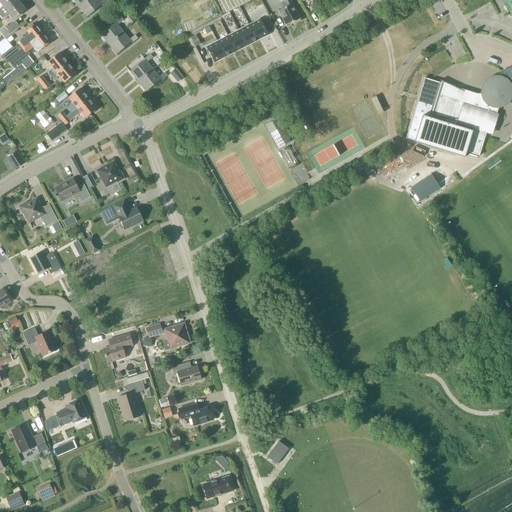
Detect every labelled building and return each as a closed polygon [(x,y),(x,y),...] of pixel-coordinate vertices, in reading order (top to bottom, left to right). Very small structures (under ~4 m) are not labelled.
[(16,0),(0,0),(0,2),(3,6),(0,8),(0,14),(17,1),(16,0)] [(86,0),(79,7),(87,17),(102,5),(102,6),(108,1),(107,0),(102,0),(100,3),(97,0),(86,0)] [(190,28),(222,14),(215,0),(181,0),(177,2),(180,8),(181,8),(190,28)] [(300,19),(290,0),(278,0),(280,3),(283,9),(278,11),(286,26),(300,19)] [(311,0),(307,0),(306,1),(309,9),(315,7),(311,0)] [(13,19),(25,10),(17,1),(0,14),(0,15),(2,19),(9,13),(13,19)] [(108,44),(123,32),(118,25),(123,20),(121,17),(115,22),(100,34),(108,44)] [(260,19),(249,25),(257,41),(268,35),(260,19)] [(0,32),(5,39),(20,27),(15,21),(6,28),(5,27),(0,30),(0,32)] [(22,49),(43,33),(35,23),(26,31),(28,33),(24,36),(25,37),(17,44),(19,46),(17,47),(12,47),(2,55),(7,62),(22,49)] [(249,25),(238,30),(247,46),(257,41),(249,25)] [(238,30),(228,36),(236,52),(247,46),(238,30)] [(108,44),(116,54),(131,43),(132,43),(138,39),(135,35),(129,40),(123,32),(108,44)] [(23,50),(9,61),(14,67),(20,62),(28,56),(30,54),(28,51),(33,47),(37,53),(50,42),(43,33),(22,49),(23,50)] [(228,36),(217,42),(225,57),(236,52),(228,36)] [(217,42),(206,47),(214,63),(225,57),(217,42)] [(182,61),(192,56),(189,48),(178,53),(182,61)] [(51,77),(68,63),(59,53),(48,62),(52,68),(47,72),(51,77)] [(138,82),(153,70),(147,62),(153,58),(150,54),(144,59),(145,60),(130,72),(138,82)] [(181,64),(189,74),(195,69),(187,59),(181,64)] [(64,83),(76,74),(68,63),(51,77),(54,80),(59,76),(64,83)] [(21,64),(2,79),(2,80),(6,84),(25,69),(21,64)] [(511,65),(495,75),(495,78),(490,79),(486,83),(483,88),(482,94),(479,94),(477,94),(457,88),(441,81),(441,83),(423,78),(406,139),(415,141),(414,142),(465,158),(466,152),(479,156),(486,134),(492,135),(498,115),(497,114),(498,109),(504,107),(510,103),(511,97),(511,86),(511,85),(511,84),(511,65)] [(183,78),(175,68),(169,73),(177,82),(183,78)] [(138,82),(146,92),(161,80),(161,81),(167,76),(165,73),(159,77),(153,70),(138,82)] [(37,80),(41,85),(46,81),(43,77),(37,80)] [(41,85),(45,90),(50,86),(46,81),(41,85)] [(80,106),(88,99),(80,88),(68,98),(73,104),(68,108),(71,113),(72,112),(80,106)] [(59,103),(68,96),(64,92),(56,99),(59,103)] [(97,109),(88,99),(80,106),(72,112),(71,113),(67,116),(70,121),(80,113),(85,119),(97,109)] [(52,122),(43,110),(35,116),(44,128),(52,122)] [(61,121),(67,116),(63,112),(58,116),(61,121)] [(67,116),(61,121),(65,125),(71,121),(70,121),(67,116)] [(280,148),(290,142),(278,119),(267,125),(280,148)] [(52,141),(61,134),(56,127),(46,134),(52,141)] [(5,134),(0,137),(0,139),(3,144),(9,140),(5,134)] [(14,170),(25,163),(18,151),(7,158),(14,170)] [(396,159),(380,170),(381,172),(383,175),(392,170),(394,174),(402,170),(406,167),(400,157),(396,159)] [(117,183),(125,179),(121,172),(119,173),(114,162),(97,171),(106,187),(117,181),(117,183)] [(417,199),(443,184),(433,167),(407,182),(417,199)] [(91,174),(83,178),(88,188),(96,184),(91,174)] [(83,184),(80,186),(77,187),(73,179),(55,189),(62,201),(75,193),(80,203),(90,197),(83,184)] [(46,226),(57,220),(49,204),(42,208),(37,199),(26,204),(26,203),(19,206),(22,213),(24,213),(29,223),(41,217),(46,226)] [(143,220),(136,208),(130,211),(124,201),(114,206),(102,213),(107,223),(119,217),(125,229),(143,220)] [(62,221),(66,228),(71,225),(68,218),(62,221)] [(62,229),(58,222),(52,225),(56,233),(62,229)] [(100,250),(93,236),(84,240),(92,255),(100,250)] [(147,243),(131,248),(141,278),(147,277),(145,272),(155,268),(147,243)] [(30,259),(38,274),(47,269),(50,274),(61,268),(52,253),(45,257),(42,252),(30,259)] [(110,266),(85,275),(90,290),(110,283),(112,288),(117,287),(115,282),(110,266)] [(148,281),(135,285),(138,292),(145,289),(150,303),(175,294),(170,279),(150,286),(148,281)] [(0,307),(10,301),(3,289),(0,291),(0,307)] [(114,297),(105,300),(112,323),(127,318),(120,295),(118,290),(113,292),(114,297)] [(18,322),(15,315),(7,319),(10,326),(18,322)] [(163,333),(160,323),(145,328),(148,338),(163,333)] [(164,330),(168,342),(164,343),(163,345),(165,349),(166,350),(190,343),(184,324),(164,330)] [(57,350),(48,332),(38,336),(35,328),(23,333),(28,346),(37,342),(43,356),(57,350)] [(122,349),(133,346),(129,334),(108,341),(110,347),(103,349),(107,363),(125,357),(122,349)] [(152,339),(144,337),(142,345),(150,347),(152,339)] [(13,361),(17,359),(15,356),(19,355),(17,351),(0,358),(0,366),(1,366),(13,361)] [(201,379),(197,367),(191,368),(189,362),(172,367),(174,374),(177,373),(181,385),(201,379)] [(120,372),(115,375),(118,380),(123,377),(120,372)] [(24,383),(26,387),(33,384),(30,377),(26,380),(24,383)] [(118,398),(125,420),(141,416),(134,394),(145,390),(142,380),(126,385),(129,395),(118,398)] [(146,392),(148,398),(154,396),(153,390),(146,392)] [(169,405),(166,398),(159,400),(161,407),(169,405)] [(87,417),(80,400),(66,406),(67,409),(57,414),(62,425),(72,421),(73,423),(87,417)] [(213,420),(209,406),(195,410),(194,404),(178,409),(181,420),(191,417),(194,426),(213,420)] [(172,415),(170,407),(161,410),(164,417),(172,415)] [(11,431),(21,452),(36,446),(39,454),(49,449),(41,433),(32,437),(26,424),(11,431)] [(73,439),(53,447),(57,456),(76,447),(73,439)] [(277,464),(288,449),(278,441),(267,457),(277,464)] [(223,455),(216,457),(217,460),(224,468),(230,462),(223,455)] [(202,485),(207,499),(234,491),(229,476),(202,485)] [(54,494),(49,483),(37,489),(42,500),(54,494)] [(24,503),(19,491),(5,497),(10,509),(24,503)]
